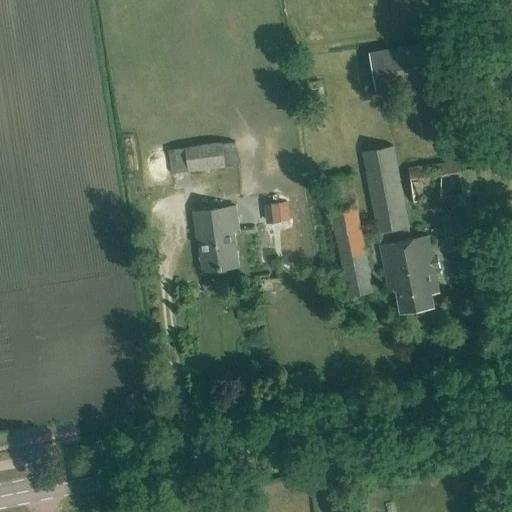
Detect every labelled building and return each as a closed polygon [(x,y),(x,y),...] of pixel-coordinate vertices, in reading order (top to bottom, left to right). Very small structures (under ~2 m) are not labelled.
[(378,93),(456,79),(449,40),(371,54),(378,93)] [(223,143),(223,142),(169,150),(172,174),(226,166),(238,165),(235,143),(223,143)] [(411,239),(408,226),(409,226),(393,146),(362,152),(378,232),(379,232),(381,244),(380,245),(389,292),(397,291),(401,312),(434,306),(432,294),(439,292),(428,235),(411,239)] [(460,171),(458,162),(409,169),(414,202),(464,196),(479,194),(475,169),(460,171)] [(349,296),(373,292),(356,201),(331,206),(349,296)] [(266,214),(280,213),(279,203),(265,205),(266,214)] [(238,267),(234,232),(239,231),(236,205),(193,211),(197,238),(198,237),(203,272),(238,267)]
